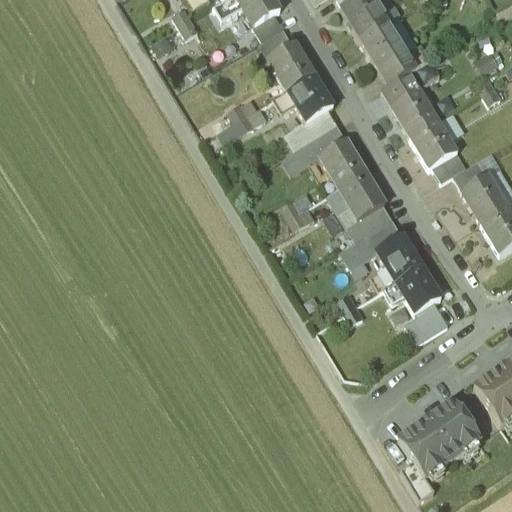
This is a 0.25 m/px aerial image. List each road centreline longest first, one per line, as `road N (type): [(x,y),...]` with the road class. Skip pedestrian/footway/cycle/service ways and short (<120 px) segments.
road 1 (track): [(99,0),(406,511)]
road 2 (residential): [(495,325),(292,0)]
road 3 (residential): [(495,325),(354,425)]
